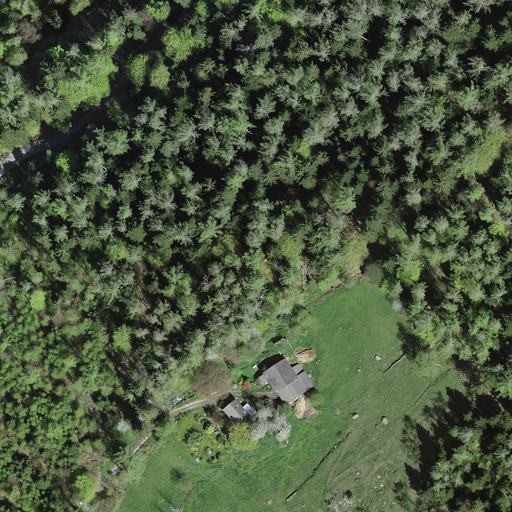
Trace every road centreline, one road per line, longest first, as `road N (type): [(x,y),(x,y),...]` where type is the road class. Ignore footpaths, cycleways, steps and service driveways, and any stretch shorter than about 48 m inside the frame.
road 1 (track): [(80,511),(193,381),(511,157)]
road 2 (unclassified): [(200,0),(96,110),(0,171)]
